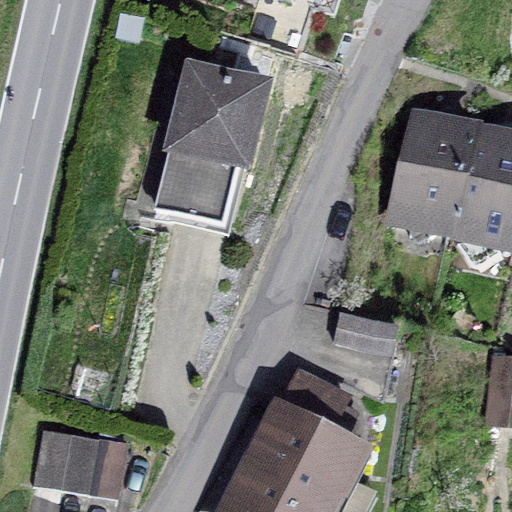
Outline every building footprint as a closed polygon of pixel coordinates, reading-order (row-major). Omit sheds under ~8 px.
[(194,79),(164,190),(157,216),(218,232),(226,206),(239,209),(269,99),(194,79)] [(475,134),(416,119),(390,225),(449,239),(475,134)] [(449,239),(511,254),(511,249),(511,142),(475,134),(449,239)] [(396,334),(339,321),(332,350),(389,363),(396,334)] [(486,431),(511,433),(511,367),(491,366),(486,431)] [(332,511),(362,456),(332,441),(348,410),(302,386),(283,422),(276,419),(227,511),(332,511)] [(33,495),(117,509),(126,452),(42,438),(33,495)]
